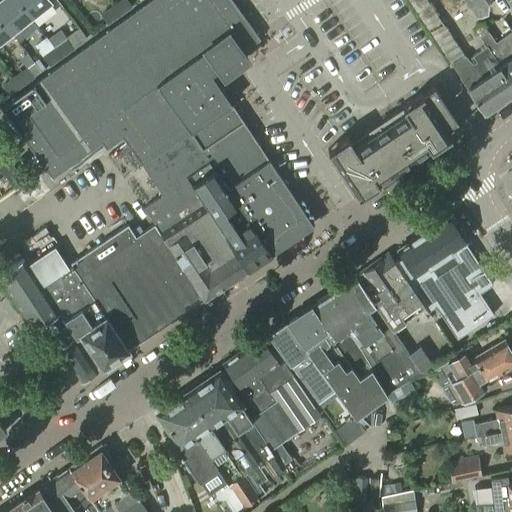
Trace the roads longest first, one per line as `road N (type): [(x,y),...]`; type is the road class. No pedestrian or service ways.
road 1 (residential): [(475,171),(437,185),(115,399)]
road 2 (residential): [(175,511),(115,399)]
